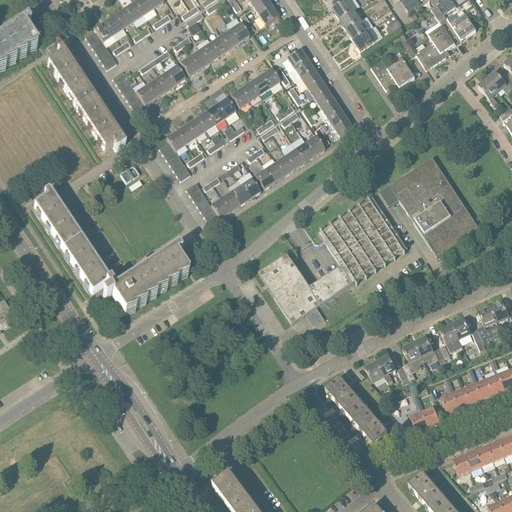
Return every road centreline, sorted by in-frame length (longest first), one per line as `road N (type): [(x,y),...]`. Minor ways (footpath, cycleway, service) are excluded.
road 1 (residential): [(299,385),(511,279)]
road 2 (residential): [(224,273),(377,144)]
road 3 (residential): [(137,142),(299,27)]
road 4 (residential): [(114,271),(61,192),(137,142)]
road 5 (tertiary): [(97,356),(0,212)]
road 6 (residential): [(224,273),(137,142)]
road 7 (residential): [(97,356),(224,273)]
road 8 (residential): [(372,473),(511,417)]
road 9 (tertiary): [(176,477),(97,356)]
road 10 (residential): [(377,144),(299,27)]
road 11 (residential): [(137,142),(60,25)]
road 12 (residential): [(299,385),(224,273)]
